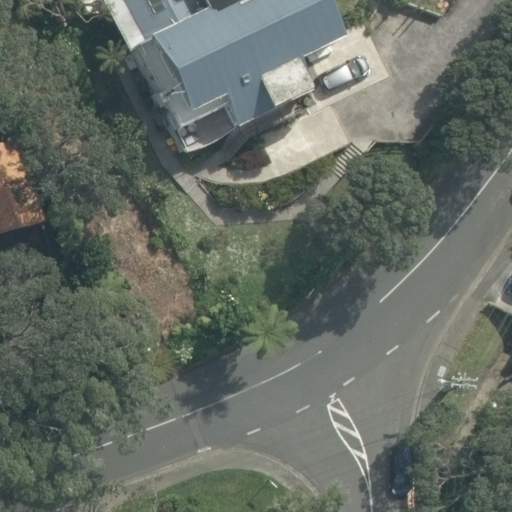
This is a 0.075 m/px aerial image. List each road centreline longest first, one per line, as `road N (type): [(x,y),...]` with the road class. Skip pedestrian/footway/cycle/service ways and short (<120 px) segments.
road 1 (residential): [(332,373),(0,482)]
road 2 (residential): [(511,154),(467,232),(332,373)]
road 3 (residential): [(362,511),(332,373)]
